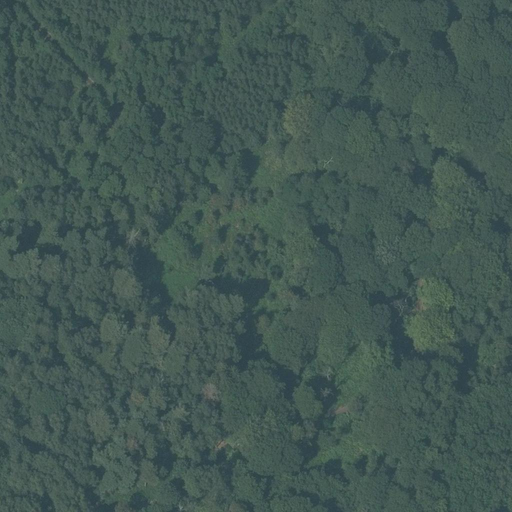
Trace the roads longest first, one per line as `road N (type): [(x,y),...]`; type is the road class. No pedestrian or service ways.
road 1 (track): [(444,0),(449,31),(399,511)]
road 2 (track): [(19,0),(106,100)]
